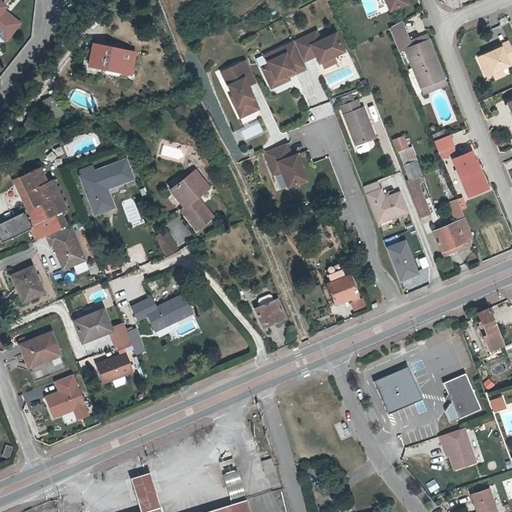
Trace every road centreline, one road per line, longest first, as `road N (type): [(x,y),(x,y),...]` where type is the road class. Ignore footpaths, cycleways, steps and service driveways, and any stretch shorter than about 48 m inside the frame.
road 1 (primary): [(262,382),(40,479)]
road 2 (residential): [(439,25),(511,204)]
road 3 (residential): [(150,271),(188,255),(259,339),(274,377)]
road 4 (residential): [(332,352),(376,456),(418,511)]
road 5 (residential): [(406,320),(375,267),(338,157)]
road 6 (residential): [(262,382),(300,511)]
